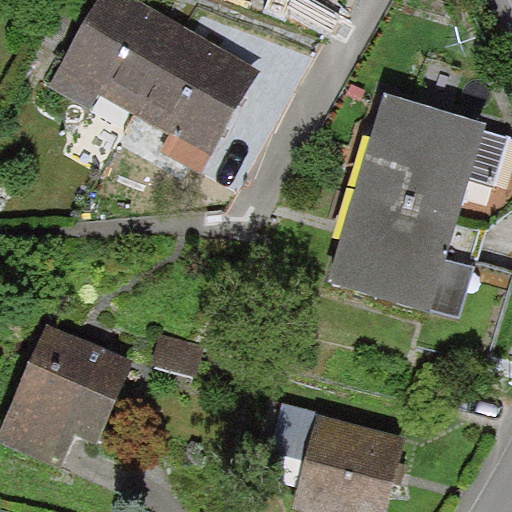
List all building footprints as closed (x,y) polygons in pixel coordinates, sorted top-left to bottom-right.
[(138,2),(134,0),(99,0),(46,90),(91,116),(102,97),(169,136),(157,155),(202,181),(263,75),(231,56),(138,2)] [(490,129),(384,97),(325,290),(431,322),(490,129)] [(444,311),(466,317),(482,260),(459,254),(444,311)] [(111,358),(47,331),(0,447),(61,471),(73,441),(98,451),(131,367),(111,358)] [(162,338),(155,367),(193,376),(200,348),(162,338)] [(270,456),(308,466),(296,511),(299,511),(386,511),(397,470),(404,441),(281,411),(270,456)]
